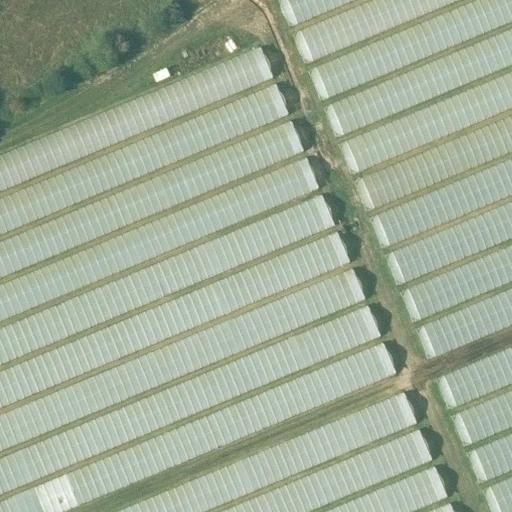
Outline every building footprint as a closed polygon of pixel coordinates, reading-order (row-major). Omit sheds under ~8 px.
[(279,0),(288,21),(344,0),(279,0)] [(334,131),(511,64),(511,28),(322,99),(334,131)] [(0,186),(276,84),(264,53),(0,151),(0,186)] [(0,232),(291,123),(279,91),(0,195),(0,232)] [(511,113),(353,175),(365,206),(511,150),(511,113)] [(0,276),(306,158),(294,126),(0,238),(0,276)] [(380,243),(511,192),(511,156),(368,211),(380,243)] [(0,318),(322,196),(310,163),(0,281),(0,318)] [(511,199),(383,248),(395,280),(511,235),(511,199)] [(325,207),(0,341),(0,511),(101,511),(401,389),(325,207)] [(411,317),(511,278),(511,242),(399,285),(411,317)] [(511,283),(413,321),(426,353),(511,320),(511,283)] [(446,403),(511,378),(511,342),(434,372),(446,403)] [(451,511),(406,401),(135,511),(451,511)] [(511,427),(465,445),(477,477),(511,463),(511,427)]
